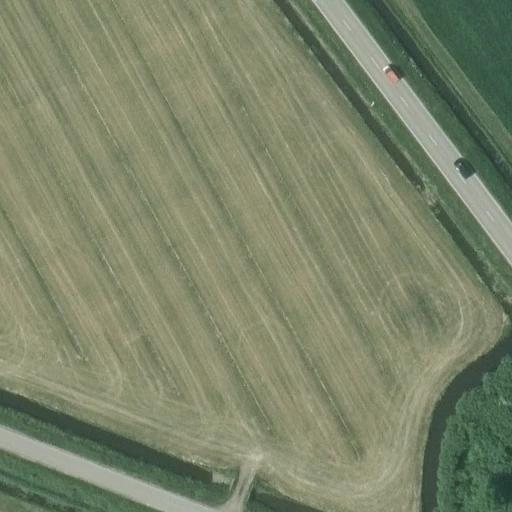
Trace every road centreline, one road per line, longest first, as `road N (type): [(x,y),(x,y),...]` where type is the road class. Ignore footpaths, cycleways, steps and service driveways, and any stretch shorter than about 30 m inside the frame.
road 1 (secondary): [(511,244),(327,0)]
road 2 (unclassified): [(195,511),(0,436)]
